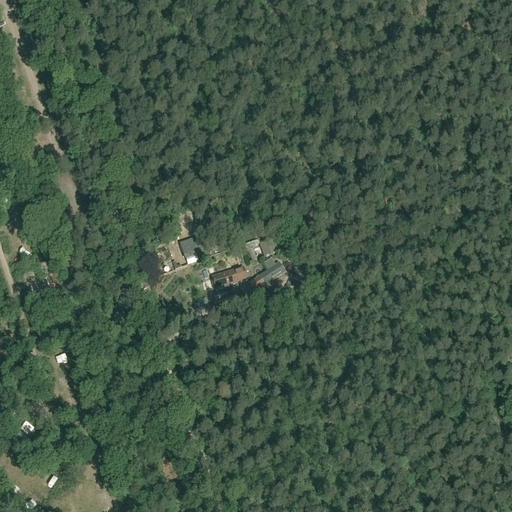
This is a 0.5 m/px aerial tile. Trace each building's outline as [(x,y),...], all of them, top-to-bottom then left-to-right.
[(198,238),(179,244),(185,260),(195,256),(198,263),(207,259),(204,251),(203,251),(198,238)] [(273,239),(270,240),(259,244),(264,258),(278,252),(273,239)] [(271,259),(263,264),(268,270),(258,276),(268,291),(273,288),(270,283),(285,273),(278,263),(275,265),(271,259)] [(211,277),(218,296),(233,291),(231,286),(238,283),(245,281),(241,268),(211,277)] [(201,278),(203,284),(211,281),(209,275),(201,278)] [(268,291),(258,276),(241,288),(251,303),(268,291)]
